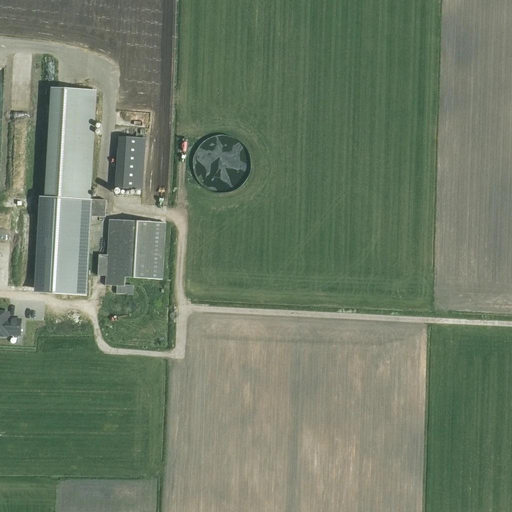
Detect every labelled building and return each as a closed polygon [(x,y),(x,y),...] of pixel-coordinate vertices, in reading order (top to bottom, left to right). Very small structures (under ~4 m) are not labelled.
[(85,202),(90,94),(52,92),(43,296),(82,298),(86,220),(102,220),(102,203),(85,202)] [(192,165),(193,174),(196,181),(200,187),(207,192),(214,195),(222,196),(230,195),(237,192),(243,187),(248,181),(251,174),(252,167),(251,159),(249,152),(244,146),(239,141),(232,138),(225,136),(217,136),(209,139),(202,143),(196,150),(193,157),(192,165)] [(119,138),(116,188),(142,190),(146,139),(119,138)] [(166,224),(110,221),(108,256),(94,255),(93,266),(98,267),(98,276),(107,277),(106,285),(121,286),(126,287),(126,286),(127,278),(163,280),(166,224)] [(121,286),(117,286),(116,294),(128,295),(128,296),(133,296),(134,286),(126,286),(126,287),(121,286)] [(10,319),(10,312),(0,311),(0,337),(9,338),(9,336),(21,336),(22,319),(10,319)]
